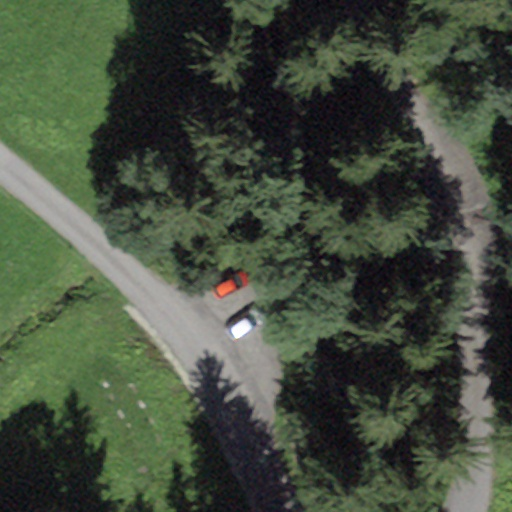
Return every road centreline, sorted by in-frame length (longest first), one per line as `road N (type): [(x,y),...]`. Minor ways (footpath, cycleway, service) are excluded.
road 1 (residential): [(356,0),(446,176),(469,240),(478,305),(455,511)]
road 2 (residential): [(292,511),(227,381),(0,163)]
